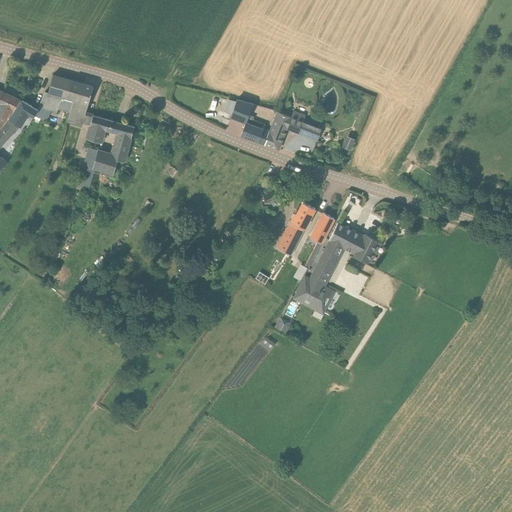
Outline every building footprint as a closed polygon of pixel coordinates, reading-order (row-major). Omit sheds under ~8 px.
[(45,92),(38,109),(34,116),(45,121),(50,110),(57,112),(63,97),(73,100),(70,110),(76,111),(84,83),(72,80),(53,75),(48,93),(45,92)] [(93,86),(84,83),(76,111),(70,110),(67,122),(75,125),(79,112),(85,114),(93,86)] [(0,128),(9,116),(13,111),(20,100),(3,92),(0,91),(0,128)] [(16,109),(0,130),(0,171),(7,161),(0,155),(0,146),(21,127),(28,113),(34,116),(38,109),(22,100),(16,109)] [(230,117),(245,123),(248,116),(252,104),(253,104),(237,100),(236,100),(230,117)] [(317,141),(322,129),(322,128),(303,121),(305,115),(293,111),(291,116),(291,117),(277,112),(270,130),(265,144),(278,150),(286,128),(317,141)] [(113,121),(93,115),(86,138),(101,142),(104,129),(110,131),(113,121)] [(111,154),(98,150),(93,168),(94,168),(113,174),(117,160),(124,162),(134,127),(120,123),(111,154)] [(265,144),(270,130),(269,130),(264,128),(263,129),(245,123),(241,135),(265,144)] [(347,136),(342,147),(350,151),(355,139),(347,136)] [(89,190),(94,168),(93,168),(98,150),(88,147),(77,186),(89,190)] [(315,209),(303,202),(296,215),(294,214),(276,248),(290,255),(301,235),(295,232),(298,226),(304,229),(315,209)] [(321,243),(334,218),(323,213),(310,238),(318,241),(321,243)] [(330,240),(311,277),(310,279),(305,276),(293,299),(323,314),(335,291),(325,286),(344,248),(355,253),(354,255),(367,262),(378,242),(365,235),(364,236),(354,231),(338,223),(329,240),(330,240)] [(318,241),(305,267),(308,268),(321,243),(318,241)] [(211,250),(209,257),(217,259),(219,252),(211,250)] [(294,277),(300,281),(304,275),(297,271),(294,277)] [(278,322),(277,322),(274,328),(285,335),(289,328),(288,328),(278,322)] [(261,343),(271,350),(276,342),(266,335),(261,343)]
